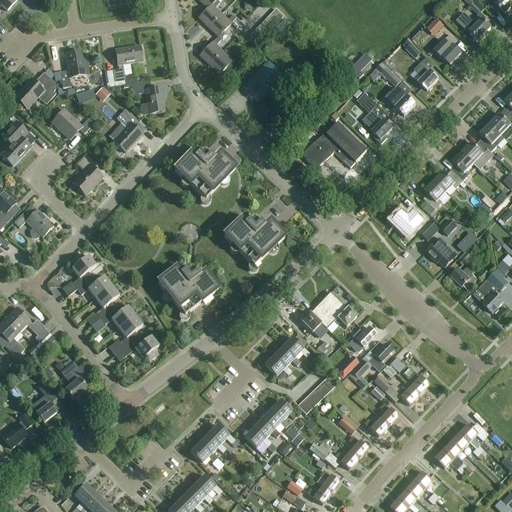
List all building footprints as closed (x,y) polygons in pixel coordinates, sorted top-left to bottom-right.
[(0,0),(0,8),(1,8),(7,13),(18,1),(16,0),(0,0)] [(198,0),(197,2),(207,11),(216,1),(217,2),(218,0),(198,0)] [(511,0),(495,0),(489,7),(497,14),(500,12),(504,16),(511,7),(511,0)] [(216,1),(207,11),(198,20),(207,30),(221,16),(214,10),(220,4),(217,2),(216,1)] [(456,22),(465,31),(466,30),(470,33),(469,34),(478,42),(491,29),(484,22),(485,20),(480,15),(484,11),(475,3),(469,9),(478,17),(473,23),(464,14),(456,22)] [(283,18),(275,11),(247,40),(254,48),(283,18)] [(221,16),(207,30),(217,39),(218,39),(231,25),(230,25),(231,25),(234,22),(235,20),(232,17),(227,22),(221,16)] [(434,38),(444,27),(436,20),(426,30),(434,38)] [(234,22),(231,25),(236,30),(239,26),(234,22)] [(457,44),(450,37),(434,53),(441,59),(452,69),(457,64),(455,62),(461,56),(453,48),(457,44)] [(217,39),(199,58),(208,67),(222,53),(215,47),(220,42),(218,39),(217,39)] [(421,55),(411,45),(405,51),(415,61),(421,55)] [(139,48),(115,52),(117,68),(118,68),(118,71),(106,73),(108,85),(125,82),(122,67),(142,64),(139,48)] [(80,53),(64,55),(67,73),(59,74),(62,90),(70,88),(69,80),(88,77),(85,60),(82,61),(80,53)] [(222,53),(208,67),(218,77),(237,58),(233,54),(228,60),(222,53)] [(361,74),(372,62),(366,55),(354,67),(349,63),(345,67),(359,81),(363,76),(361,74)] [(184,63),(200,76),(205,70),(190,56),(184,63)] [(374,73),(381,67),(376,62),(369,68),(374,73)] [(267,64),(261,70),(243,88),(259,104),(283,79),(267,64)] [(427,93),(438,82),(429,73),(429,74),(420,66),(413,73),(422,81),(418,85),(427,93)] [(401,84),(384,68),(372,80),(376,84),(383,77),(386,80),(396,89),(401,84)] [(30,82),(15,99),(27,110),(37,99),(45,107),(55,96),(53,94),(55,92),(54,85),(50,81),(54,77),(48,71),(44,75),(43,75),(33,85),(30,82)] [(149,83),(136,85),(123,87),(123,90),(131,89),(132,97),(145,95),(147,106),(143,107),(141,108),(140,109),(140,110),(141,114),(141,116),(143,117),(165,114),(161,89),(151,91),(149,83)] [(346,88),(341,84),(334,91),(338,96),(346,88)] [(103,89),(98,94),(105,102),(110,96),(103,89)] [(404,118),(415,107),(406,98),(406,99),(397,90),(387,101),(404,118)] [(79,106),(87,103),(84,94),(75,97),(79,106)] [(366,95),(357,104),(369,116),(373,119),(366,126),(373,133),(372,134),(376,137),(374,139),(375,141),(375,140),(381,146),(387,139),(388,140),(388,139),(386,137),(391,131),(392,131),(383,123),(379,118),(384,113),(366,95)] [(511,96),(504,104),(507,108),(503,112),(511,120),(511,96)] [(113,142),(112,143),(125,155),(142,136),(141,135),(145,131),(138,125),(137,123),(125,112),(116,121),(125,130),(113,142)] [(489,126),(504,141),(506,143),(511,136),(511,120),(503,112),(499,116),(489,126)] [(64,114),(53,125),(69,141),(78,132),(83,136),(93,126),(88,121),(80,129),(64,114)] [(331,119),(336,123),(340,118),(336,114),(331,119)] [(318,119),(313,125),(318,129),(323,123),(318,119)] [(324,129),(329,133),(337,125),(332,120),(324,129)] [(2,137),(7,142),(11,146),(0,157),(13,168),(31,150),(29,148),(35,142),(15,124),(2,137)] [(55,151),(62,145),(42,124),(36,130),(55,151)] [(326,135),(321,140),(302,157),(316,172),(335,155),(350,170),(355,165),(356,165),(367,154),(338,126),(328,137),(326,135)] [(504,141),(489,126),(480,136),(483,139),(479,144),(490,155),(491,154),(504,141)] [(490,155),(479,144),(475,148),(471,145),(462,155),(473,166),(480,172),(494,158),(491,154),(490,155)] [(455,168),(451,172),(462,184),(470,176),(467,173),(473,166),(462,155),(452,165),(455,168)] [(85,197),(101,180),(91,171),(96,166),(86,156),(75,167),(83,174),(73,185),(85,197)] [(189,157),(174,173),(205,202),(234,172),(219,156),(213,162),(209,157),(203,163),(197,157),(193,161),(189,157)] [(500,156),(496,160),(500,164),(504,160),(500,156)] [(462,184),(451,172),(447,177),(443,174),(434,184),(445,195),(452,188),(455,191),(462,184)] [(511,174),(503,183),(511,192),(511,191),(511,174)] [(496,177),(489,183),(497,191),(504,185),(496,177)] [(13,180),(9,183),(17,191),(21,188),(13,180)] [(434,184),(424,194),(427,197),(423,201),(435,213),(442,205),(439,202),(445,195),(434,184)] [(16,205),(0,190),(0,232),(19,212),(14,207),(16,205)] [(505,200),(500,196),(495,202),(500,206),(505,200)] [(487,219),(492,214),(487,209),(482,215),(487,219)] [(54,228),(36,212),(27,221),(22,216),(13,225),(19,230),(25,224),(32,231),(30,234),(30,236),(31,239),(32,240),(35,241),(37,240),(39,238),(42,240),(54,228)] [(395,215),(388,222),(399,233),(401,230),(405,234),(411,228),(415,232),(421,226),(424,224),(413,213),(408,219),(402,213),(397,218),(395,215)] [(239,223),(223,238),(253,269),(284,240),(269,224),(263,229),(259,224),(253,230),(247,223),(243,227),(239,223)] [(431,223),(420,235),(428,243),(439,232),(431,223)] [(448,223),(440,232),(445,237),(454,229),(448,223)] [(443,237),(425,255),(437,266),(439,264),(444,270),(457,257),(445,246),(449,243),(443,237)] [(0,252),(0,247),(5,251),(6,251),(9,246),(0,239),(0,256),(2,255),(0,252)] [(502,248),(497,243),(492,247),(497,253),(502,248)] [(458,263),(463,268),(472,260),(466,254),(458,263)] [(81,256),(71,264),(74,268),(71,271),(78,280),(72,286),(76,291),(91,280),(87,275),(95,268),(87,258),(84,261),(81,256)] [(511,267),(511,268),(511,267),(509,269),(503,263),(498,269),(506,277),(511,272),(511,267)] [(450,278),(462,290),(467,284),(471,288),(477,282),(473,278),(473,277),(472,276),(473,275),(467,269),(462,274),(458,270),(450,278)] [(477,279),(482,283),(489,276),(484,271),(477,279)] [(64,289),(73,284),(67,272),(58,277),(64,289)] [(175,272),(157,285),(184,319),(217,292),(204,275),(199,279),(196,274),(189,279),(184,273),(179,277),(175,272)] [(496,273),(488,281),(498,290),(500,293),(508,285),(496,273)] [(91,280),(76,291),(81,297),(88,292),(95,301),(111,288),(103,279),(95,285),(91,280)] [(498,290),(488,281),(479,291),(489,300),(482,307),(492,316),(504,304),(494,294),(498,290)] [(111,288),(95,301),(102,310),(95,316),(100,321),(115,310),(110,304),(119,298),(111,288)] [(330,294),(310,315),(318,324),(326,316),(330,320),(333,324),(336,321),(346,310),(330,294)] [(115,310),(100,321),(104,327),(111,322),(118,331),(134,318),(127,309),(119,315),(115,310)] [(336,321),(333,324),(337,327),(340,324),(346,330),(356,318),(347,309),(346,310),(336,321)] [(29,324),(16,310),(5,321),(19,334),(26,327),(29,330),(37,338),(34,341),(40,346),(49,336),(44,331),(45,330),(36,322),(32,326),(29,324)] [(318,324),(310,315),(309,315),(300,324),(311,335),(320,326),(322,328),(330,320),(326,316),(318,324)] [(89,328),(95,323),(90,318),(84,323),(89,328)] [(116,357),(123,351),(138,340),(134,334),(142,328),(134,318),(118,331),(125,340),(119,345),(116,342),(109,348),(116,357)] [(333,324),(330,320),(322,328),(326,332),(333,324)] [(19,334),(5,321),(0,326),(0,335),(9,344),(12,347),(7,351),(16,360),(24,352),(13,341),(19,334)] [(284,333),(295,343),(306,330),(295,321),(284,333)] [(79,337),(88,332),(84,325),(75,330),(79,337)] [(97,325),(92,328),(96,337),(101,335),(97,325)] [(362,351),(375,338),(376,337),(375,336),(376,335),(373,332),(371,333),(368,329),(362,335),(359,331),(350,340),(352,342),(348,346),(356,354),(358,354),(362,351),(363,351),(362,351)] [(303,343),(311,335),(307,331),(299,339),(303,343)] [(138,340),(123,351),(128,357),(134,352),(142,361),(145,359),(149,363),(159,356),(155,351),(158,348),(150,338),(142,345),(138,340)] [(303,351),(291,340),(282,349),(294,360),(295,360),(300,354),(306,360),(309,356),(303,350),(303,351)] [(324,344),(314,353),(322,362),(332,352),(324,344)] [(392,353),(385,346),(366,366),(362,362),(350,374),(358,382),(372,368),(378,374),(385,367),(381,364),(392,353)] [(282,349),(273,358),(285,370),(286,369),(291,363),(297,369),(300,365),(295,360),(294,360),(282,349)] [(0,358),(0,369),(3,373),(11,365),(3,356),(0,358)] [(316,356),(311,360),(316,365),(320,361),(316,356)] [(285,370),(273,358),(264,368),(275,379),(282,372),(296,386),(299,382),(286,369),(285,370)] [(343,381),(358,364),(352,358),(336,374),(343,381)] [(390,367),(399,375),(406,368),(397,359),(390,367)] [(66,371),(60,363),(55,368),(70,387),(64,392),(73,402),(87,391),(81,384),(88,378),(81,368),(78,370),(73,365),(73,366),(70,362),(63,367),(66,371)] [(46,382),(53,377),(47,368),(40,374),(46,382)] [(418,398),(428,388),(413,374),(410,371),(404,377),(407,380),(409,378),(415,384),(410,390),(418,398)] [(394,394),(395,393),(390,388),(379,377),(378,378),(376,377),(371,382),(395,405),(400,400),(394,394)] [(323,384),(331,392),(335,388),(327,379),(323,384)] [(323,384),(319,388),(327,396),(331,392),(323,384)] [(43,425),(56,415),(49,407),(56,401),(45,387),(39,392),(44,399),(31,409),(43,425)] [(327,396),(319,388),(315,392),(322,400),(327,396)] [(385,397),(376,389),(371,394),(379,403),(385,397)] [(397,391),(395,393),(394,394),(400,400),(409,408),(418,398),(410,390),(404,395),(398,390),(397,391)] [(322,400),(315,392),(310,396),(318,404),(322,400)] [(7,393),(0,394),(0,395),(3,404),(10,402),(7,393)] [(310,396),(306,400),(314,408),(318,404),(310,396)] [(306,400),(302,404),(310,412),(314,408),(306,400)] [(290,413),(279,403),(271,411),(282,423),(283,422),(288,416),(293,421),(297,418),(291,412),(290,413)] [(310,412),(302,404),(298,408),(305,416),(310,412)] [(388,429),(397,419),(383,406),(379,410),(385,416),(380,422),(388,429)] [(282,423),(271,411),(262,421),(273,432),(274,431),(279,425),(285,431),(288,427),(283,422),(282,423)] [(358,429),(343,416),(342,417),(341,415),(339,417),(343,420),(338,426),(351,437),(358,429)] [(10,451),(27,438),(23,433),(31,427),(23,416),(18,421),(20,424),(1,439),(10,451)] [(273,432),(262,421),(253,430),(264,441),(265,440),(271,435),(276,440),(279,436),(274,431),(273,432)] [(311,433),(317,426),(310,421),(305,427),(311,433)] [(388,429),(380,422),(374,427),(368,422),(364,426),(378,440),(388,429)] [(472,430),(468,427),(460,435),(481,456),(485,453),(480,448),(481,447),(474,440),(477,437),(482,443),(488,437),(477,425),(472,430)] [(217,427),(208,436),(220,447),(221,446),(226,441),(231,446),(234,449),(239,444),(236,441),(235,442),(229,437),(228,438),(217,427)] [(253,430),(244,440),(255,451),(262,444),(270,452),(274,448),(265,440),(264,441),(253,430)] [(504,443),(494,433),(488,438),(499,449),(504,443)] [(296,449),(304,440),(298,435),(291,444),(296,449)] [(460,435),(451,444),(461,453),(466,448),(481,462),(484,459),(481,456),(460,435)] [(208,436),(199,445),(211,456),(212,455),(217,450),(223,456),(227,452),(221,446),(220,447),(208,436)] [(358,462),(367,451),(352,438),(348,443),(354,448),(349,455),(358,462)] [(451,444),(443,453),(453,462),(464,474),(467,476),(471,472),(468,470),(463,465),(464,464),(457,457),(461,453),(451,444)] [(199,445),(190,455),(201,466),(208,459),(213,464),(214,464),(213,465),(219,471),(223,467),(212,455),(211,456),(199,445)] [(302,445),(294,454),(307,466),(315,457),(302,445)] [(309,451),(323,462),(330,454),(321,446),(318,449),(313,445),(309,451)] [(453,462),(443,453),(435,462),(444,471),(449,465),(461,477),(464,474),(453,462)] [(358,462),(349,455),(344,461),(338,455),(334,460),(349,473),(358,462)] [(510,473),(511,470),(511,463),(506,458),(501,464),(510,473)] [(495,472),(498,466),(489,461),(486,466),(495,472)] [(319,463),(315,467),(322,472),(325,467),(319,463)] [(330,496),(339,485),(323,473),(319,478),(326,483),(321,489),(330,496)] [(215,474),(211,478),(216,483),(220,480),(215,474)] [(422,474),(414,483),(424,492),(432,483),(422,474)] [(204,478),(195,487),(206,498),(207,497),(212,492),(217,497),(221,493),(215,488),(215,489),(204,478)] [(249,481),(245,485),(249,490),(254,485),(249,481)] [(414,483),(406,492),(416,501),(424,492),(414,483)] [(302,491),(291,484),(287,490),(297,498),(302,491)] [(76,510),(74,511),(80,511),(84,508),(83,507),(95,495),(85,486),(74,498),(81,504),(76,510)] [(195,487),(186,495),(197,507),(198,506),(203,501),(208,506),(212,502),(207,497),(206,498),(195,487)] [(330,496),(321,489),(317,496),(310,491),(306,496),(322,507),(330,496)] [(416,501),(406,492),(398,502),(408,511),(412,506),(413,505),(416,501)] [(296,499),(286,493),(282,499),(292,506),(296,499)] [(96,511),(104,504),(95,495),(83,507),(84,508),(88,511),(96,511)] [(197,507),(186,495),(177,504),(184,511),(191,511),(194,510),(196,511),(202,511),(203,511),(198,506),(197,507)] [(434,495),(431,499),(436,503),(440,500),(434,495)] [(502,504),(509,511),(511,511),(511,496),(511,495),(502,504)] [(273,511),(278,507),(270,498),(265,502),(273,511)] [(409,511),(408,511),(398,502),(390,511),(391,511),(409,511)]
